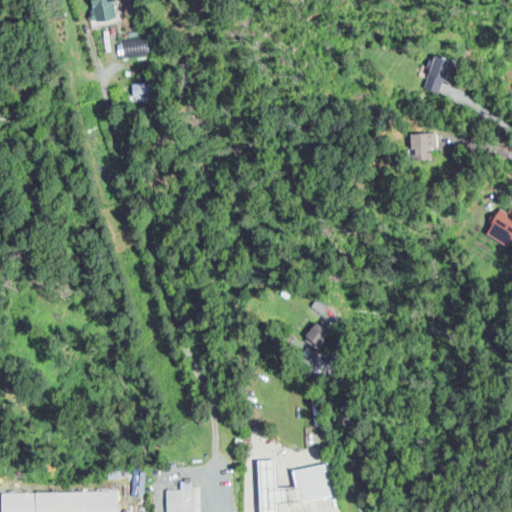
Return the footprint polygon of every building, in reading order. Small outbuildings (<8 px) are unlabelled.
[(90,0),(112,0),(116,16),(90,21),(88,12),(93,10),(90,0)] [(119,37),(146,33),(149,51),(122,55),(119,37)] [(451,59),(434,54),(424,88),(441,93),(451,59)] [(132,78),(157,74),(159,91),(134,95),(132,78)] [(413,159),(432,159),(431,147),(436,147),(436,132),(412,132),(413,159)] [(511,239),(511,212),(501,207),(486,234),(509,246),(511,239)] [(305,337),(322,349),(333,333),(316,321),(305,337)] [(325,462),(291,471),(295,487),(275,487),(274,460),(257,460),(258,511),(276,511),(276,504),(298,503),(333,495),(325,462)] [(164,511),(164,489),(193,489),(193,511),(164,511)] [(118,511),(118,491),(1,493),(1,511),(118,511)]
